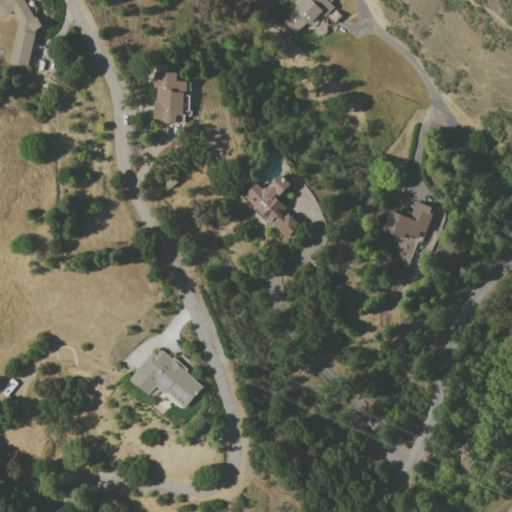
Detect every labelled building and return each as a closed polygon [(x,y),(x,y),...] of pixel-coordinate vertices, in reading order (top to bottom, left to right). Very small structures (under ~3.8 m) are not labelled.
[(12,63),(23,23),(17,13),(10,17),(0,14),(0,0),(27,0),(38,18),(41,19),(46,28),(40,32),(31,68),(12,63)] [(337,0),(338,1),(334,5),(339,9),(330,18),(326,15),(314,27),(312,24),(299,36),(286,23),(308,0),(337,0)] [(156,115),(157,104),(155,104),(155,98),(160,98),(161,74),(181,75),(180,82),(190,83),(190,95),(188,95),(186,118),(168,117),(168,115),(156,115)] [(250,195),(259,185),(266,191),(268,189),(269,190),(284,176),(294,186),(283,197),(281,195),(278,198),(290,209),(288,211),(293,216),(292,215),(302,225),(303,226),(304,227),(290,240),(261,210),(263,207),(250,195)] [(385,231),(392,212),(407,218),(410,213),(415,215),(420,203),(436,209),(433,214),(436,215),(429,235),(424,233),(421,240),(409,235),(407,240),(385,231)] [(187,410),(169,395),(168,396),(159,388),(151,396),(133,381),(140,373),(138,372),(153,355),(158,358),(164,351),(175,361),(177,359),(191,371),(189,373),(206,389),(187,410)] [(0,397),(15,381),(20,385),(7,402),(0,397)]
